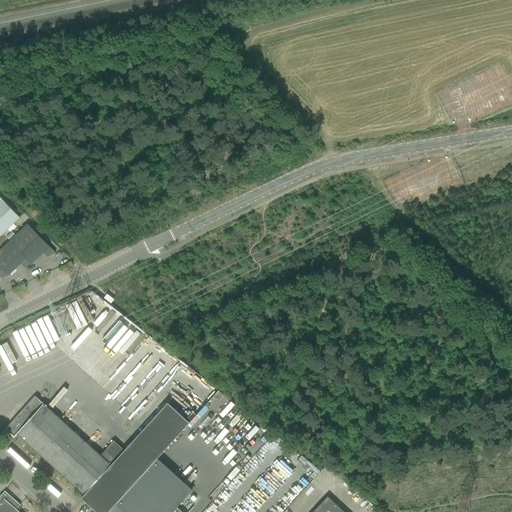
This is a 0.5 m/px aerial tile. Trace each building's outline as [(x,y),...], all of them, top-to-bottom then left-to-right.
[(0,235),(19,218),(0,197),(0,235)] [(8,242),(25,259),(20,263),(24,267),(25,267),(31,264),(43,253),(47,257),(55,253),(49,247),(27,224),(8,242)] [(0,249),(0,276),(1,278),(2,278),(8,275),(20,263),(25,259),(8,242),(0,249)] [(106,294),(103,298),(110,304),(113,300),(106,294)] [(108,357),(126,372),(143,351),(121,332),(105,352),(109,355),(108,357)] [(185,383),(178,391),(196,408),(203,401),(185,383)] [(110,464),(35,396),(5,429),(13,437),(16,434),(83,495),(80,498),(95,511),(107,511),(115,504),(156,458),(189,423),(167,403),(110,464)] [(113,441),(101,455),(110,463),(122,449),(113,441)] [(181,511),(176,507),(192,490),(156,458),(115,504),(123,511),(181,511)] [(16,509),(20,505),(5,491),(0,496),(0,500),(1,501),(0,502),(0,511),(9,511),(14,507),(16,509)] [(343,511),(327,496),(312,511),(343,511)]
